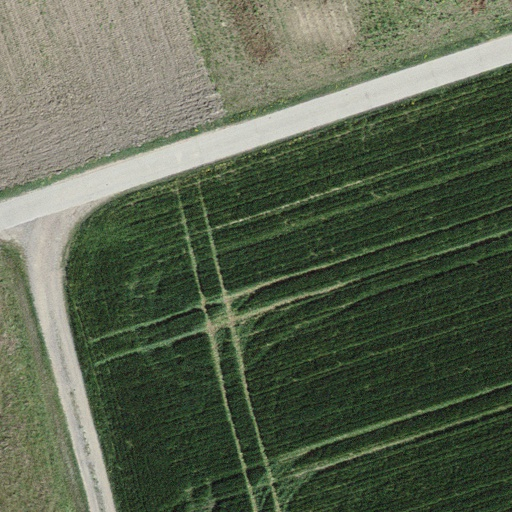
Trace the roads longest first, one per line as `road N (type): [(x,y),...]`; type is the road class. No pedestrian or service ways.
road 1 (unclassified): [(0,211),(511,43)]
road 2 (track): [(31,201),(103,511)]
